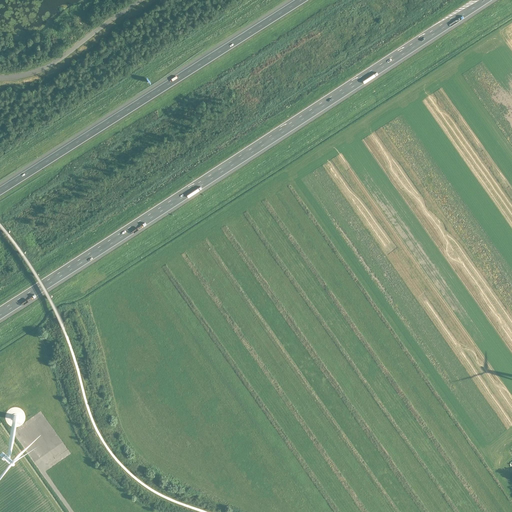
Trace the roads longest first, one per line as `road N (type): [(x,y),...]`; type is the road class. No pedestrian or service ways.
road 1 (motorway): [(0,313),(484,0)]
road 2 (motorway): [(299,0),(0,191)]
road 3 (tertiary): [(0,77),(45,67),(140,0)]
